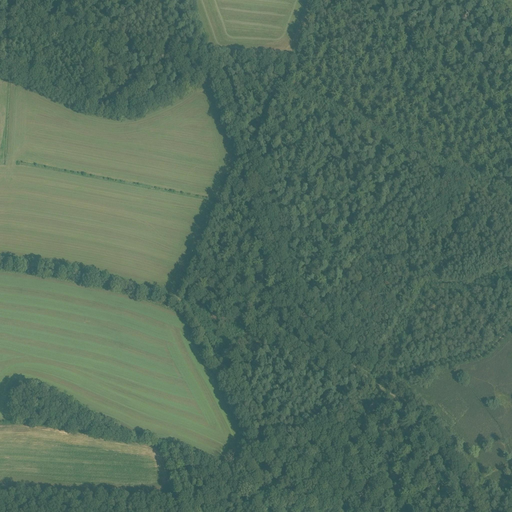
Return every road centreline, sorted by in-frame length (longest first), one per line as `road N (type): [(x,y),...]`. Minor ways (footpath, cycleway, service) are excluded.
road 1 (track): [(214,63),(291,289),(424,418),(476,511)]
road 2 (track): [(300,511),(386,382),(483,354),(511,331)]
